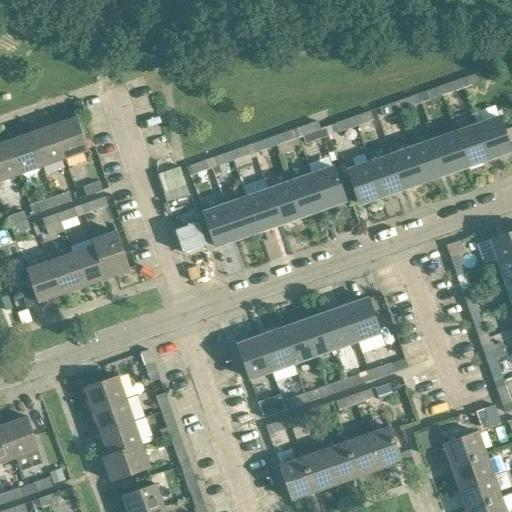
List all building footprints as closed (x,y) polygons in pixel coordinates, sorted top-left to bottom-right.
[(478,90),(476,83),(486,79),(483,71),(465,77),(468,85),(470,85),(472,92),(478,90)] [(439,86),(442,95),(459,89),(456,80),(439,86)] [(425,101),(442,95),(439,86),(422,92),(425,101)] [(396,101),(399,110),(416,104),(413,96),(396,101)] [(382,116),(399,110),(396,101),(379,107),(382,116)] [(353,117),(356,125),(373,119),(370,111),(353,117)] [(65,158),(88,150),(76,117),(53,125),(65,158)] [(339,131),(356,125),(353,117),(336,123),(339,131)] [(477,125),(488,158),(511,150),(499,117),(477,125)] [(320,129),(319,128),(317,121),(295,129),(298,137),(303,135),(305,143),(328,135),(326,127),(320,129)] [(42,166),(65,158),(53,125),(30,133),(42,166)] [(467,166),(488,158),(477,125),(455,132),(467,166)] [(301,147),(298,137),(295,129),(273,136),(280,154),(301,147)] [(446,173),(467,166),(455,132),(434,140),(446,173)] [(19,174),(42,166),(30,133),(7,141),(19,174)] [(264,159),(280,154),(273,136),(256,142),(259,151),(261,150),(264,159)] [(424,181),(446,173),(434,140),(413,147),(424,181)] [(0,180),(19,174),(7,141),(0,143),(0,180)] [(233,160),(250,154),(247,145),(230,151),(233,160)] [(403,188),(424,181),(413,147),(391,155),(403,188)] [(236,168),(233,160),(230,151),(213,157),(216,166),(218,165),(221,173),(236,168)] [(382,196),(403,188),(391,155),(370,163),(382,196)] [(187,167),(190,175),(207,169),(204,161),(187,167)] [(359,204),(382,196),(370,163),(347,170),(359,204)] [(345,200),(339,181),(333,166),(311,174),(323,208),(345,200)] [(290,181),(289,181),(286,170),(265,178),(281,223),(302,216),(290,181)] [(302,216),(323,208),(311,174),(290,181),(302,216)] [(258,231),(281,223),(265,178),(264,178),(268,189),(246,197),(258,231)] [(86,196),(102,190),(99,182),(83,187),(86,196)] [(53,198),(56,206),(71,201),(68,192),(53,198)] [(107,205),(104,197),(81,205),(84,213),(107,205)] [(237,239),(258,231),(246,197),(225,205),(237,239)] [(40,212),(56,206),(53,198),(37,203),(40,212)] [(215,246),(237,239),(225,205),(203,212),(215,246)] [(80,224),(77,216),(74,208),(58,213),(64,230),(80,224)] [(24,211),(8,217),(14,234),(30,228),(24,211)] [(48,235),(64,230),(58,213),(42,219),(48,235)] [(95,245),(106,278),(130,270),(116,231),(93,239),(95,245)] [(498,261),(511,256),(511,231),(490,239),(498,261)] [(84,286),(106,278),(95,245),(72,253),(84,286)] [(61,294),(84,286),(72,253),(49,261),(61,294)] [(457,276),(465,273),(459,255),(451,259),(457,276)] [(506,283),(511,280),(511,256),(498,261),(506,283)] [(38,302),(61,294),(49,261),(26,269),(38,302)] [(457,276),(463,293),(471,290),(465,273),(457,276)] [(358,340),(361,339),(379,332),(368,298),(346,306),(358,340)] [(472,319),(481,316),(475,299),(466,302),(472,319)] [(336,347),(358,340),(346,306),(324,314),(336,347)] [(27,309),(17,312),(22,324),(31,321),(27,309)] [(314,355),(336,347),(324,314),(302,322),(314,355)] [(472,319),(478,336),(486,333),(481,316),(472,319)] [(293,363),(314,355),(302,322),(281,329),(293,363)] [(271,371),(293,363),(281,329),(259,337),(271,371)] [(249,378),(271,371),(259,337),(237,344),(249,378)] [(487,362),(496,359),(490,342),(481,345),(487,362)] [(160,378),(154,362),(149,349),(141,352),(151,381),(160,378)] [(394,372),(391,363),(388,355),(365,363),(368,371),(371,380),(394,372)] [(487,362),(493,379),(501,376),(496,359),(487,362)] [(350,387),(366,382),(363,373),(347,379),(350,387)] [(126,399),(124,394),(118,375),(84,387),(93,411),(126,399)] [(328,395),(350,387),(347,379),(325,387),(328,395)] [(389,383),(375,388),(380,402),(394,397),(389,383)] [(496,388),(501,402),(505,412),(511,409),(511,405),(505,385),(496,388)] [(307,402),(328,395),(325,387),(304,394),(307,402)] [(372,398),(369,390),(369,389),(352,395),(355,404),(372,398)] [(162,412),(170,409),(165,393),(156,396),(162,412)] [(291,408),(307,402),(304,394),(288,400),(291,408)] [(340,409),(355,404),(352,395),(337,400),(340,409)] [(263,418),(280,412),(275,396),(258,402),(263,418)] [(101,433),(134,421),(126,399),(93,411),(101,433)] [(309,410),(312,419),(329,413),(326,404),(309,410)] [(167,427),(176,424),(170,409),(162,412),(167,427)] [(291,426),(312,419),(309,410),(288,418),(291,426)] [(14,458),(20,456),(39,449),(27,416),(5,424),(3,418),(0,419),(14,458)] [(294,436),(291,426),(288,418),(266,425),(269,434),(282,429),(285,440),(294,436)] [(0,462),(14,458),(0,419),(0,462)] [(108,454),(142,443),(134,421),(101,433),(108,454)] [(366,435),(378,468),(401,460),(389,427),(366,435)] [(435,430),(417,436),(423,451),(440,445),(435,430)] [(178,457),(186,454),(178,431),(170,434),(178,457)] [(485,454),(484,450),(478,432),(444,444),(452,466),(485,454)] [(356,476),(378,468),(366,435),(344,442),(356,476)] [(335,484),(323,450),(320,441),(299,449),(302,457),(301,458),(313,491),(335,484)] [(335,484),(356,476),(344,442),(323,450),(335,484)] [(111,481),(130,474),(150,467),(142,443),(108,454),(103,456),(111,481)] [(459,487),(493,475),(485,454),(452,466),(459,487)] [(292,499),(313,491),(301,458),(280,465),(292,499)] [(6,482),(16,479),(13,469),(3,472),(6,482)] [(189,489),(198,486),(192,470),(184,473),(189,489)] [(467,509),(501,497),(493,475),(459,487),(467,509)] [(36,494),(51,488),(49,480),(33,485),(36,494)] [(128,511),(147,511),(164,506),(155,483),(122,495),(128,511)] [(3,496),(6,504),(22,498),(19,490),(3,496)] [(57,504),(54,495),(38,501),(41,509),(57,504)] [(467,511),(506,511),(501,497),(467,509),(467,511)] [(197,511),(206,511),(203,501),(194,504),(197,511)]
